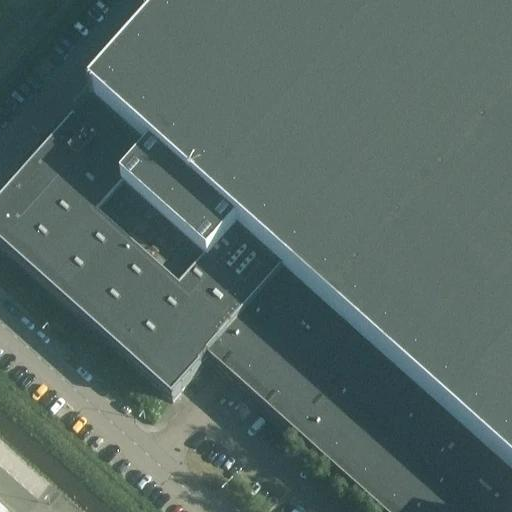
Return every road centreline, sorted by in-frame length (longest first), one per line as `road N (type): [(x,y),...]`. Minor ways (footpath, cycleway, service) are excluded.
road 1 (unclassified): [(0,326),(209,511)]
road 2 (unclassified): [(141,0),(0,159)]
